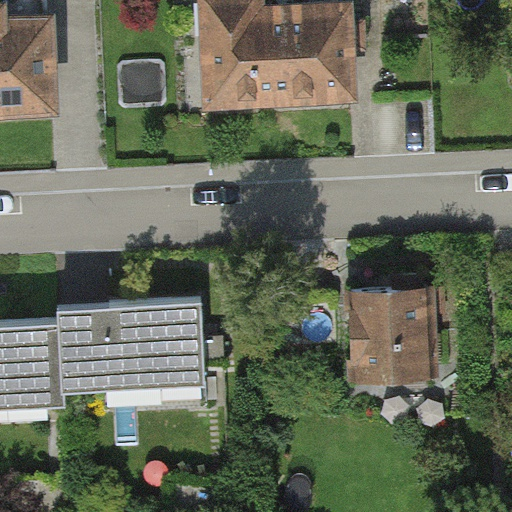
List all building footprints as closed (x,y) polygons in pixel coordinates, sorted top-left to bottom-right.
[(0,0),(0,122),(65,119),(58,0),(0,0)] [(278,0),(211,0),(218,112),(372,103),(366,0),(279,5),(278,0)] [(438,286),(358,291),(363,379),(443,375),(438,286)] [(66,309),(67,326),(70,396),(214,388),(209,301),(66,309)] [(67,326),(0,330),(0,417),(71,413),(70,396),(67,326)]
